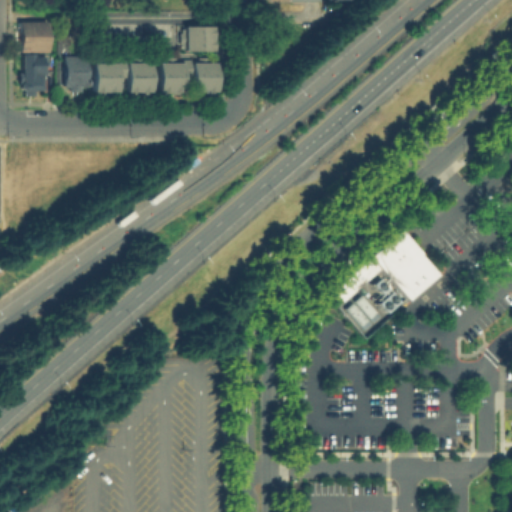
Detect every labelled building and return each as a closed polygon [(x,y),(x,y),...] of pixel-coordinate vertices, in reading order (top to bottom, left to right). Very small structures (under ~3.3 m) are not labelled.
[(19,52),(19,25),(49,25),(49,52),(19,52)] [(175,26),(175,49),(211,49),(211,26),(175,26)] [(114,91),(87,91),(87,55),(148,55),(148,91),(122,91),(122,76),(114,76),(114,91)] [(179,92),(153,92),(153,55),(213,55),(213,91),(188,91),(188,76),(179,76),(179,92)] [(59,56),(82,56),(82,89),(59,88),(59,56)] [(22,92),(22,59),(43,59),(43,92),(22,92)] [(361,335),(388,311),(385,309),(400,296),(402,299),(432,272),(414,252),(416,251),(396,228),(327,289),(337,300),(333,304),(361,335)]
